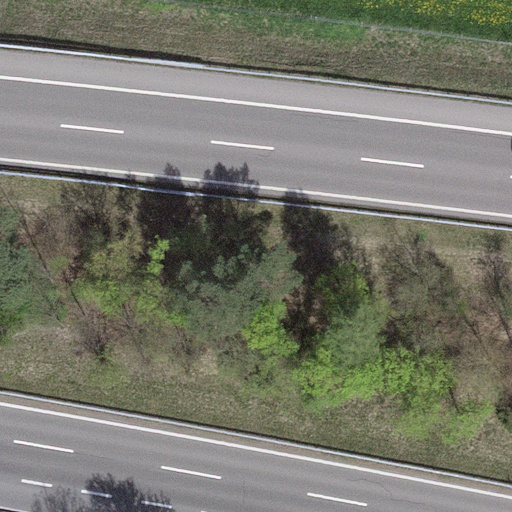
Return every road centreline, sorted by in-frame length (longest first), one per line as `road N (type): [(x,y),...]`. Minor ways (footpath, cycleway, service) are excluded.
road 1 (motorway): [(511,176),(0,119)]
road 2 (motorway): [(0,440),(389,511)]
